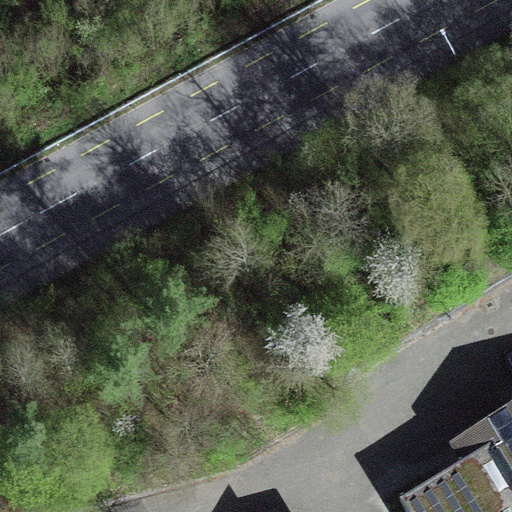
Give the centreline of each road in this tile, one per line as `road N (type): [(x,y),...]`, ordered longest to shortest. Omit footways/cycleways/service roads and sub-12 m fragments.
road 1 (secondary): [(434,0),(0,234)]
road 2 (track): [(511,316),(263,482)]
